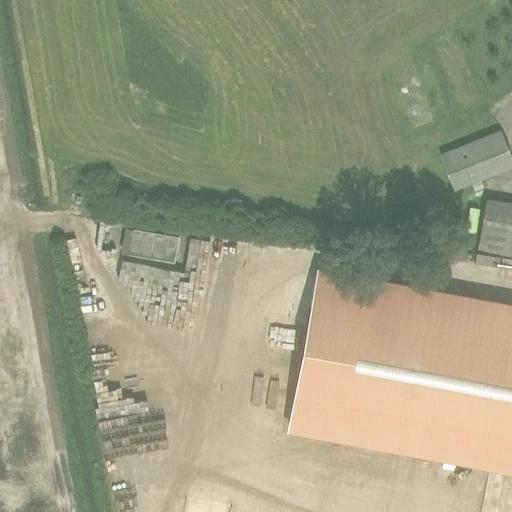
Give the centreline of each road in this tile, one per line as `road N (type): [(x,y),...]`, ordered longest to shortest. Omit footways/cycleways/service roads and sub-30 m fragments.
road 1 (track): [(72,511),(0,116)]
road 2 (track): [(133,511),(172,370),(96,259),(65,228),(19,228)]
